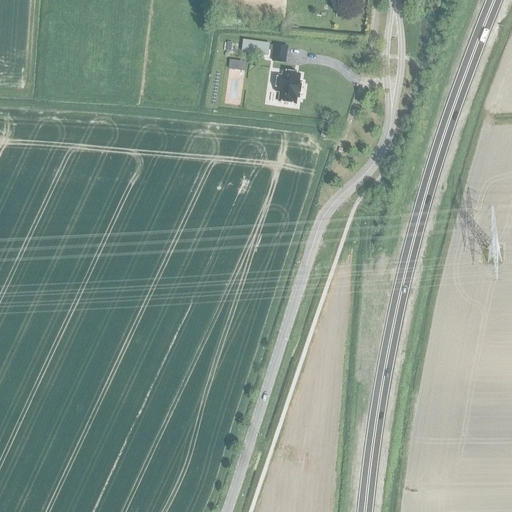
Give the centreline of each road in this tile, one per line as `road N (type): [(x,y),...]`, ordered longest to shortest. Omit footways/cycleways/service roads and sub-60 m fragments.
road 1 (tertiary): [(227,511),(318,227),(385,140),(393,0)]
road 2 (trunk): [(364,511),(414,232),(493,0)]
